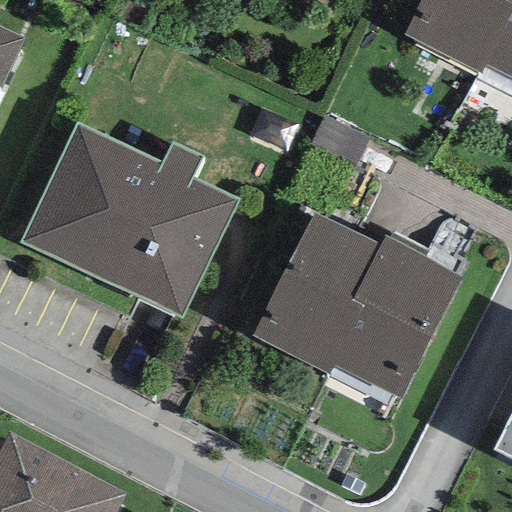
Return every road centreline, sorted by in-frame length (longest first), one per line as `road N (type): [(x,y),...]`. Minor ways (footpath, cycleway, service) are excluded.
road 1 (residential): [(0,375),(256,511)]
road 2 (residential): [(511,302),(411,511)]
